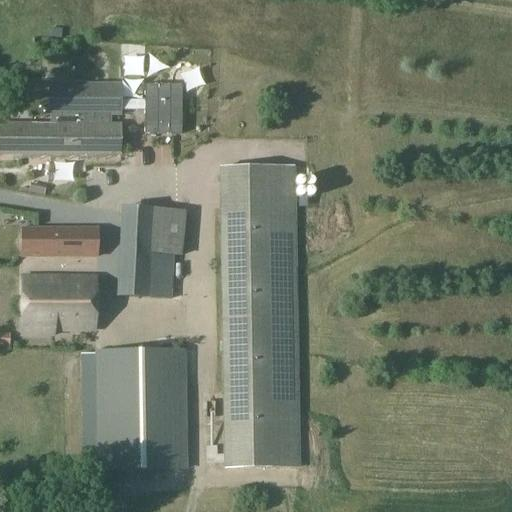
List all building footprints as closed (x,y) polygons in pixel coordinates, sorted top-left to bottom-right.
[(0,125),(0,155),(120,156),(120,126),(109,126),(109,116),(120,116),(120,86),(62,86),(61,126),(0,125)] [(144,136),(181,136),(181,86),(144,86),(144,136)] [(291,172),(219,172),(220,470),(291,470),(291,172)] [(96,231),(20,230),(19,258),(96,259),(96,231)] [(150,256),(148,299),(170,300),(172,257),(150,256)] [(94,281),(21,280),(20,336),(53,336),(53,332),(93,332),(94,281)] [(94,352),(96,473),(186,472),(184,352),(184,351),(94,352)]
